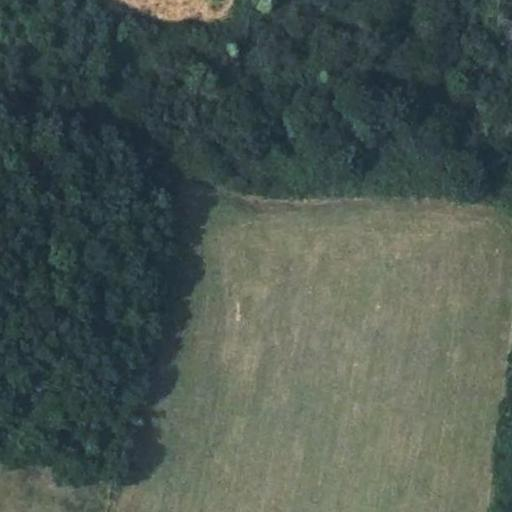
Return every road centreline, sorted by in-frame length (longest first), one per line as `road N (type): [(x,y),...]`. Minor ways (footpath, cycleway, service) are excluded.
road 1 (track): [(196,182),(296,203),(484,203),(511,219)]
road 2 (track): [(511,353),(485,511)]
